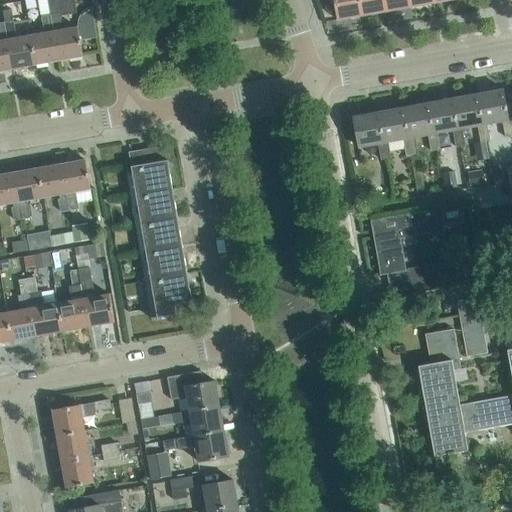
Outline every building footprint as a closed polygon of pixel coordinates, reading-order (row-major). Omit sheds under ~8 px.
[(35,0),(25,0),(27,8),(37,7),(35,0)] [(73,0),(48,0),(51,14),(59,60),(82,56),(77,27),(60,30),(59,25),(62,25),(60,13),(75,10),(73,0)] [(361,15),(358,0),(333,0),(337,20),(361,15)] [(386,11),(384,0),(358,0),(361,15),(386,11)] [(410,7),(409,0),(384,0),(386,11),(410,7)] [(11,9),(2,11),(4,22),(13,21),(11,9)] [(59,60),(51,14),(42,16),(44,28),(46,28),(47,32),(30,35),(35,64),(59,60)] [(35,64),(30,35),(14,38),(13,34),(15,33),(13,21),(4,22),(12,68),(35,64)] [(0,70),(12,68),(4,22),(0,23),(0,37),(0,41),(0,40),(0,70)] [(152,54),(179,49),(175,23),(148,28),(152,54)] [(508,118),(503,89),(477,93),(483,124),(487,123),(502,120),(505,136),(511,135),(511,120),(511,118),(508,118)] [(483,124),(477,93),(453,98),(458,129),(462,128),(477,125),(481,141),(490,139),(487,123),(483,124)] [(458,129),(453,98),(428,103),(433,133),(437,133),(453,130),(456,146),(465,144),(462,128),(458,129)] [(433,133),(428,103),(403,107),(409,138),(412,137),(428,134),(431,151),(440,149),(437,133),(433,133)] [(409,138),(403,107),(378,112),(384,143),(387,142),(403,139),(406,155),(415,154),(412,137),(409,138)] [(384,143),(378,112),(353,117),(358,147),(378,143),(381,160),(390,158),(387,142),(384,143)] [(175,304),(192,301),(167,160),(163,161),(160,146),(128,152),(157,317),(177,314),(175,304)] [(85,160),(61,164),(70,210),(78,208),(76,196),(74,196),(73,192),(90,189),(85,160)] [(70,210),(61,164),(38,168),(43,197),(60,194),(60,199),(58,199),(60,212),(70,210)] [(15,172),(23,218),(32,217),(30,204),(28,205),(27,200),(43,197),(38,168),(15,172)] [(479,169),(468,171),(470,185),(482,183),(479,169)] [(454,170),(443,172),(446,188),(457,186),(454,170)] [(23,218),(15,172),(0,174),(0,204),(13,202),(14,207),(12,207),(14,220),(23,218)] [(444,226),(444,224),(476,219),(473,202),(376,219),(383,264),(378,264),(380,275),(406,270),(400,234),(444,226)] [(85,223),(73,225),(76,241),(88,239),(85,223)] [(49,230),(26,235),(27,240),(29,250),(52,246),(50,235),(49,230)] [(64,243),(62,233),(50,235),(52,246),(64,243)] [(27,240),(11,243),(13,253),(29,250),(27,240)] [(101,243),(76,247),(77,255),(93,252),(94,257),(103,255),(101,243)] [(48,252),(35,255),(37,266),(50,263),(48,252)] [(463,279),(459,259),(423,265),(427,286),(463,279)] [(95,297),(94,294),(89,261),(77,263),(88,326),(114,321),(109,294),(95,297)] [(88,326),(77,263),(70,264),(71,270),(70,270),(72,286),(69,286),(72,301),(58,303),(62,330),(88,326)] [(35,277),(27,278),(30,294),(38,293),(35,277)] [(37,335),(32,306),(31,306),(29,294),(30,294),(27,278),(18,280),(21,295),(18,296),(20,310),(6,312),(11,340),(37,335)] [(457,303),(466,356),(487,352),(478,300),(457,303)] [(62,330),(58,303),(44,306),(43,304),(32,306),(37,335),(62,330)] [(509,307),(500,309),(502,318),(511,316),(509,307)] [(0,341),(11,340),(6,312),(0,313),(0,341)] [(511,348),(507,350),(511,377),(511,395),(460,404),(453,370),(461,368),(453,329),(425,334),(430,363),(418,365),(434,456),(447,453),(448,455),(455,453),(454,452),(468,450),(465,432),(511,423),(511,348)] [(219,406),(215,380),(203,383),(201,371),(167,377),(171,400),(187,397),(189,411),(219,406)] [(152,400),(151,392),(136,394),(138,403),(152,400)] [(82,416),(84,416),(96,414),(95,410),(111,408),(110,399),(82,404),(53,409),(57,435),(84,430),(82,416)] [(224,430),(219,406),(189,411),(184,411),(186,423),(191,422),(194,435),(194,436),(224,430)] [(173,423),(171,414),(158,416),(160,425),(173,423)] [(135,422),(127,423),(129,435),(137,434),(135,422)] [(87,444),(84,430),(57,435),(62,461),(91,456),(89,444),(87,444)] [(228,456),(224,430),(194,436),(194,435),(163,441),(164,450),(178,448),(179,449),(191,447),(196,446),(198,461),(228,456)] [(119,451),(117,442),(101,445),(103,453),(119,451)] [(164,475),(161,450),(147,453),(151,477),(164,475)] [(120,459),(119,451),(103,453),(104,461),(120,459)] [(93,467),(91,456),(62,461),(66,487),(94,482),(91,467),(93,467)] [(187,497),(186,488),(197,486),(196,478),(170,482),(173,499),(187,497)] [(204,495),(207,509),(207,510),(237,504),(232,479),(197,485),(199,496),(204,495)] [(70,509),(70,511),(119,511),(123,511),(119,489),(88,495),(90,506),(70,509)]
